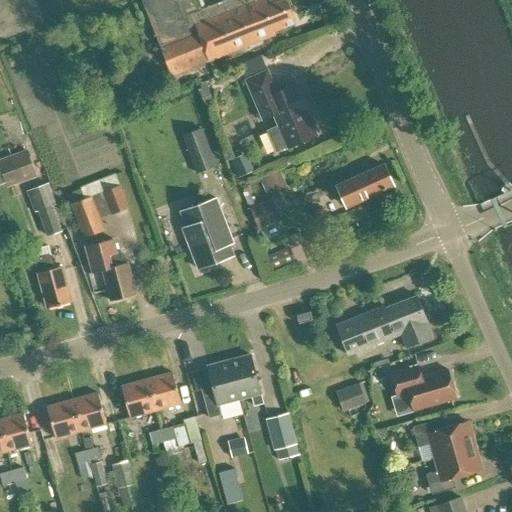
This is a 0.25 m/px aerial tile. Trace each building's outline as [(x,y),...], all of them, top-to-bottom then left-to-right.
[(273,33),(294,25),(284,0),(271,0),(270,1),(270,0),(262,0),(226,0),(202,9),(198,0),(183,0),(180,1),(179,0),(147,0),(142,2),(171,77),(274,36),(273,33)] [(277,93),(268,71),(244,80),(262,122),(274,117),(278,128),(267,133),(276,154),(317,137),(307,112),(311,111),(300,85),(296,87),(296,85),(277,93)] [(201,130),(183,137),(198,175),(216,168),(201,130)] [(35,180),(26,154),(0,163),(0,186),(4,185),(6,190),(35,180)] [(361,201),(393,187),(383,167),(352,181),(337,188),(346,208),(361,201)] [(56,207),(49,187),(28,195),(36,216),(39,215),(47,237),(60,232),(52,209),(56,207)] [(92,198),(101,220),(129,209),(121,187),(92,198)] [(105,231),(101,220),(92,198),(70,206),(83,240),(105,231)] [(216,200),(180,213),(186,228),(182,230),(198,270),(233,257),(229,245),(233,244),(216,200)] [(251,207),(257,226),(276,219),(269,200),(251,207)] [(113,239),(86,247),(94,275),(103,273),(111,302),(135,296),(127,264),(123,265),(120,252),(117,253),(113,239)] [(47,308),(71,301),(62,268),(54,270),(50,256),(34,260),(47,308)] [(406,349),(431,339),(425,323),(427,322),(417,297),(384,310),(383,308),(335,327),(347,356),(401,335),(406,349)] [(314,321),(312,313),(297,317),(299,325),(314,321)] [(227,363),(237,400),(251,397),(254,407),(263,405),(250,357),(227,363)] [(218,405),(237,400),(227,363),(207,368),(213,388),(201,391),(209,419),(221,416),(218,405)] [(454,400),(447,370),(421,376),(418,365),(390,372),(396,394),(408,391),(412,410),(454,400)] [(172,374),(147,381),(155,412),(181,405),(172,374)] [(147,381),(121,388),(130,419),(155,412),(147,381)] [(366,404),(358,384),(336,392),(343,413),(366,404)] [(98,394),(72,401),(81,432),(106,425),(98,394)] [(72,401),(46,408),(55,439),(81,432),(72,401)] [(23,415),(0,421),(0,430),(6,453),(32,446),(23,415)] [(297,445),(289,415),(266,421),(274,452),(297,445)] [(152,429),(155,443),(166,440),(168,449),(204,442),(200,419),(152,429)] [(436,421),(412,428),(418,449),(429,445),(433,459),(475,447),(469,423),(439,432),(436,421)] [(248,455),(244,439),(228,443),(233,459),(248,455)] [(437,472),(426,475),(431,496),(455,489),(452,479),(482,470),(475,447),(433,459),(437,472)] [(102,461),(98,449),(75,456),(83,480),(93,477),(89,465),(102,461)] [(135,485),(130,468),(115,472),(120,490),(135,485)] [(30,494),(25,478),(22,469),(12,472),(15,481),(19,497),(30,494)] [(19,497),(15,481),(12,472),(1,475),(8,501),(19,497)] [(464,511),(460,499),(428,509),(428,511),(464,511)]
